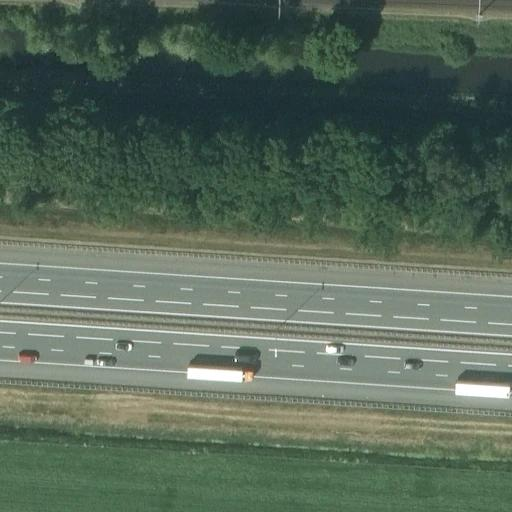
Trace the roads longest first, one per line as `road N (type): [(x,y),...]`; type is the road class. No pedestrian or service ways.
road 1 (motorway): [(511,319),(0,286)]
road 2 (motorway): [(0,343),(511,376)]
